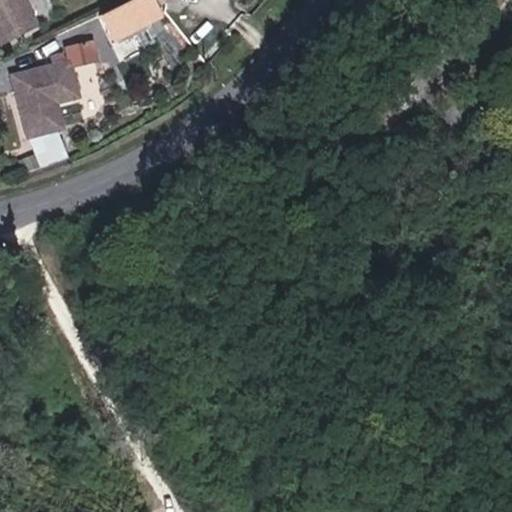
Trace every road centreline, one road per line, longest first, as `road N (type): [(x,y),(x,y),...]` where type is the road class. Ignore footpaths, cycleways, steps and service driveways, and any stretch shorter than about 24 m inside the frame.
road 1 (tertiary): [(0,216),(168,152),(245,88),(322,0)]
road 2 (track): [(12,212),(192,511)]
